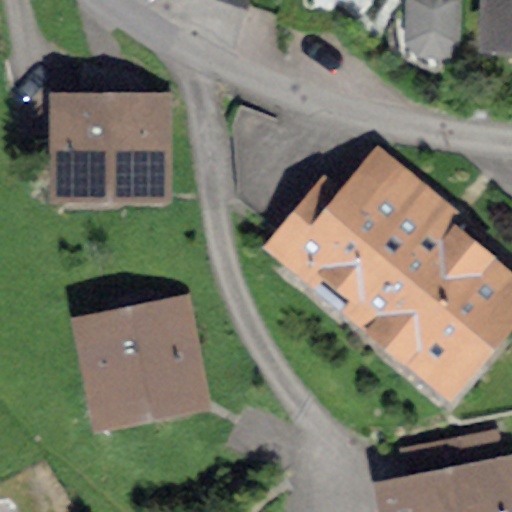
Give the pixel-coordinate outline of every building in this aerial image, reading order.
[(454,1),(452,0),(413,0),(414,0),(413,41),(423,51),(443,51),(453,42),(454,1)] [(511,0),(502,0),(502,32),(511,31),(511,0)] [(53,101),(54,208),(173,206),(171,99),(53,101)] [(382,335),(441,384),(511,298),(511,279),(440,220),(447,211),(386,161),(350,203),(332,189),(280,251),(311,276),(320,264),(343,283),(337,290),(358,307),(351,315),(379,338),(382,335)] [(96,330),(111,409),(189,394),(174,316),(96,330)] [(508,511),(494,436),(429,448),(433,471),(423,473),(412,481),(414,491),(390,495),(393,511),(508,511)]
